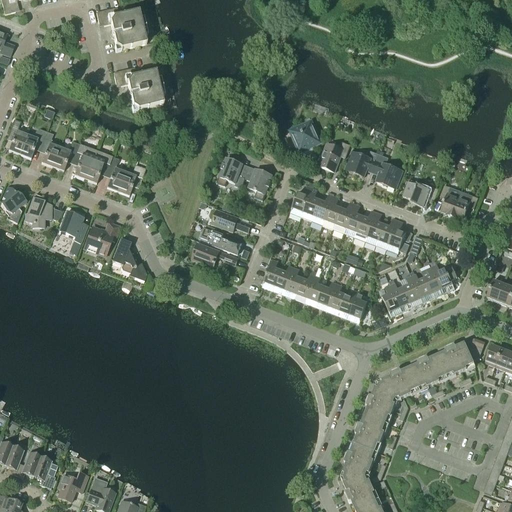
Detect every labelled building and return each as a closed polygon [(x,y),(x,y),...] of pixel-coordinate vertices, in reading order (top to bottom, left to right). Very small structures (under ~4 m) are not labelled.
[(0,0),(4,17),(15,14),(14,10),(18,9),(16,2),(23,1),(23,2),(24,2),(24,3),(30,1),(29,0),(30,0),(0,0)] [(146,46),(138,14),(118,18),(117,10),(96,15),(98,25),(102,24),(103,28),(110,27),(111,32),(112,33),(111,34),(110,35),(111,40),(112,40),(112,41),(113,41),(115,49),(116,49),(120,52),(146,46)] [(3,45),(6,37),(0,34),(0,55),(9,59),(13,48),(3,45)] [(163,107),(157,82),(155,74),(141,77),(140,77),(139,78),(135,79),(134,70),(113,75),(115,86),(120,85),(120,88),(127,87),(129,94),(128,94),(128,95),(127,95),(128,101),(129,100),(129,101),(130,101),(132,110),(133,109),(137,112),(137,113),(146,111),(147,111),(149,110),(163,107)] [(19,157),(27,136),(17,132),(20,124),(13,122),(7,138),(13,140),(12,144),(8,153),(19,157)] [(319,144),(310,125),(291,134),(300,153),(319,144)] [(40,150),(47,134),(40,132),(37,139),(27,136),(19,157),(30,161),(34,152),(33,152),(35,148),(40,150)] [(52,170),(60,148),(50,144),(53,137),(47,134),(40,150),(46,153),(45,156),(44,156),(41,165),(52,170)] [(73,163),(79,147),(73,144),(70,152),(60,148),(52,170),(63,174),(67,164),(66,164),(68,161),(73,163)] [(345,161),(350,148),(343,145),(340,151),(326,145),(317,169),(335,176),(341,159),(345,161)] [(85,182),(96,153),(79,147),(73,163),(79,165),(77,169),(77,168),(73,178),(85,182)] [(106,175),(112,159),(96,153),(85,182),(96,186),(99,177),(100,173),(106,175)] [(372,176),(379,157),(370,154),(368,161),(352,155),(345,172),(364,179),(366,173),(372,176)] [(396,191),(402,174),(386,168),(388,161),(379,157),(372,176),(378,178),(376,184),(396,191)] [(117,194),(126,173),(115,169),(118,162),(112,159),(106,175),(112,178),(110,181),(106,190),(117,194)] [(244,181),(249,170),(226,161),(224,166),(222,166),(220,172),(221,172),(216,186),(225,189),(227,183),(235,186),(234,188),(241,191),(244,181)] [(139,188),(145,172),(134,168),(131,175),(126,173),(117,194),(128,199),(132,189),(133,186),(139,188)] [(270,184),(272,178),(249,170),(244,181),(251,184),(248,191),(257,194),(254,200),(262,203),(268,190),(269,190),(271,184),(270,184)] [(433,205),(438,192),(427,187),(425,192),(418,189),(419,186),(409,182),(403,199),(412,203),(411,206),(423,210),(426,203),(433,205)] [(440,213),(440,215),(452,219),(461,194),(444,187),(440,198),(446,201),(441,214),(440,213)] [(301,220),(312,190),(307,188),(304,197),(298,195),(290,216),(301,220)] [(5,204),(0,207),(8,217),(7,218),(6,222),(17,226),(22,213),(19,210),(26,204),(21,198),(15,196),(11,191),(6,189),(2,201),(5,204)] [(312,224),(320,203),(314,201),(318,193),(312,190),(301,220),(312,224)] [(461,194),(452,219),(463,223),(464,222),(463,222),(468,210),(474,212),(478,201),(461,194)] [(50,222),(51,208),(39,204),(41,199),(34,197),(24,223),(32,226),(32,231),(43,231),(43,222),(50,222)] [(322,228),(334,199),(328,197),(325,205),(320,203),(312,224),(322,228)] [(333,232),(341,211),(336,209),(339,201),(334,199),(322,228),(333,232)] [(344,236),(355,207),(350,205),(346,213),(341,211),(333,232),(344,236)] [(354,240),(363,219),(357,217),(360,209),(355,207),(344,236),(354,240)] [(251,227),(237,222),(238,221),(214,211),(212,212),(209,218),(211,221),(213,222),(212,227),(232,235),(234,230),(248,235),(251,227)] [(365,244),(376,215),(371,213),(368,221),(363,219),(354,240),(365,244)] [(80,246),(87,228),(81,226),(83,220),(66,214),(58,235),(74,241),(73,244),(80,246)] [(376,248),(384,227),(379,225),(382,217),(376,215),(365,244),(376,248)] [(387,252),(398,223),(392,221),(389,229),(384,227),(376,248),(387,252)] [(398,257),(403,243),(406,236),(400,233),(403,225),(398,223),(387,252),(398,257)] [(105,259),(111,243),(114,244),(120,229),(108,225),(104,234),(91,230),(83,251),(96,256),(105,259)] [(242,245),(231,242),(224,239),(225,237),(204,229),(200,239),(207,242),(208,239),(216,242),(214,248),(237,257),(242,245)] [(138,267),(133,255),(130,248),(131,246),(120,242),(111,264),(121,268),(120,270),(122,273),(129,276),(129,278),(144,284),(146,278),(141,266),(138,267)] [(213,269),(217,259),(225,262),(224,264),(235,268),(238,261),(197,246),(191,262),(199,265),(199,264),(213,269)] [(417,257),(419,251),(412,249),(410,254),(417,257)] [(273,293),(281,273),(276,271),(278,264),(272,262),(262,289),(270,292),(273,293)] [(454,291),(450,282),(457,280),(452,268),(440,274),(437,267),(432,269),(443,296),(450,293),(450,292),(454,291)] [(284,298),(294,270),(289,268),(286,275),(281,273),(273,293),(277,294),(277,295),(284,298)] [(443,296),(432,269),(426,272),(429,278),(424,281),(433,300),(436,299),(443,296)] [(295,301),(302,281),(297,279),(299,272),(294,270),(284,298),(291,300),(295,301)] [(433,300),(424,281),(419,283),(416,276),(411,279),(423,305),(429,302),(433,300)] [(305,306),(315,279),(310,277),(308,283),(302,281),(295,301),(298,302),(298,303),(305,306)] [(316,309),(324,289),(318,287),(321,281),(315,279),(305,306),(312,308),(316,309)] [(423,305),(411,279),(406,281),(408,288),(403,290),(412,309),(415,308),(416,308),(423,305)] [(498,304),(504,287),(493,282),(486,300),(498,304)] [(327,314),(337,287),(332,285),(329,291),(324,289),(316,309),(320,311),(319,311),(327,314)] [(412,309),(403,290),(398,292),(395,286),(390,288),(402,315),(409,311),(412,309)] [(337,317),(345,297),(340,295),(342,289),(337,287),(327,314),(334,317),(334,316),(337,317)] [(508,308),(511,298),(511,289),(504,287),(498,304),(508,308)] [(402,315),(390,288),(385,290),(388,297),(382,299),(391,319),(395,317),(395,318),(402,315)] [(348,322),(358,295),(353,293),(350,299),(345,297),(337,317),(341,319),(348,322)] [(359,326),(367,306),(361,303),(364,297),(358,295),(348,322),(355,325),(355,324),(359,326)] [(365,479),(367,475),(369,476),(374,463),(372,462),(378,446),(380,447),(384,436),(385,435),(383,434),(389,418),(391,419),(395,408),(395,407),(393,406),(395,402),(399,400),(400,402),(412,396),(411,395),(426,388),(427,390),(439,384),(438,382),(454,375),(455,377),(467,372),(466,370),(474,366),(473,363),(475,362),(478,363),(485,345),(475,341),(455,350),(457,353),(455,354),(454,353),(448,356),(449,356),(447,357),(445,354),(428,362),(429,365),(427,366),(427,365),(421,368),(421,369),(420,369),(418,366),(401,374),(402,377),(400,378),(399,375),(391,379),(391,378),(377,385),(371,399),(375,400),(374,402),(373,402),(371,408),(371,410),(368,409),(361,427),(364,428),(363,430),(362,430),(360,436),(361,436),(360,438),(357,437),(350,456),(353,457),(352,459),(352,458),(349,465),(350,465),(349,467),(346,466),(341,480),(347,494),(351,502),(353,500),(354,502),(351,504),(354,511),(382,511),(381,510),(379,511),(373,495),(375,494),(369,482),(367,483),(365,479)] [(495,369),(502,351),(491,347),(485,365),(495,369)] [(505,373),(511,355),(502,351),(495,369),(505,373)] [(0,466),(4,468),(12,449),(0,444),(0,466)] [(18,466),(23,453),(12,449),(4,468),(12,471),(10,476),(16,479),(21,467),(18,466)] [(32,479),(40,459),(28,455),(23,468),(21,467),(16,479),(22,481),(24,476),(32,479)] [(53,479),(57,468),(51,466),(51,464),(40,459),(32,479),(40,482),(38,487),(50,492),(55,480),(53,479)] [(81,495),(87,479),(78,475),(76,482),(63,477),(57,491),(60,492),(57,500),(70,505),(75,493),(81,495)] [(492,491),(496,482),(489,479),(486,488),(492,491)] [(96,511),(108,511),(115,496),(102,491),(104,486),(94,482),(86,504),(93,507),(93,506),(96,507),(94,511),(96,511)] [(19,511),(22,506),(4,499),(0,509),(0,511),(2,511),(19,511)]
